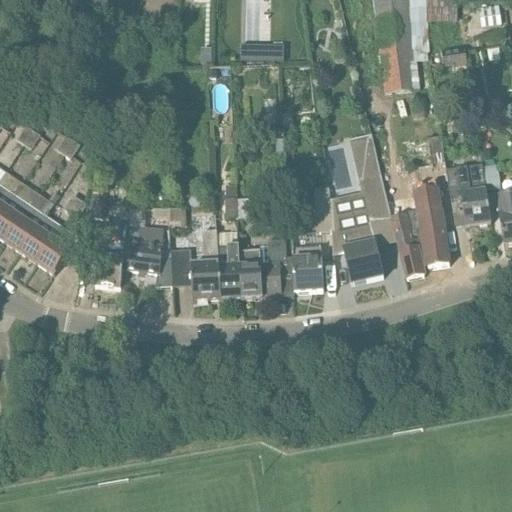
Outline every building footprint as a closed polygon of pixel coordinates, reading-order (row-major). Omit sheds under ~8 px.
[(445,24),(443,0),(374,0),(376,24),(384,23),(388,94),(429,92),(425,25),(445,24)] [(261,66),(284,66),(284,50),(262,50),(261,66)] [(443,71),(466,67),(463,51),(440,54),(443,71)] [(293,129),(291,129),(290,122),(292,122),(292,117),(282,118),(283,135),(293,134),(293,129)] [(22,149),(32,135),(24,130),(15,144),(22,149)] [(32,135),(22,149),(29,154),(39,140),(32,135)] [(62,159),(71,145),(64,140),(55,154),(62,159)] [(491,228),(487,203),(486,196),(482,171),(456,175),(451,141),(441,142),(448,191),(449,201),(457,200),(459,212),(462,212),(465,232),(491,228)] [(410,195),(413,214),(421,269),(426,268),(427,273),(448,270),(437,192),(448,191),(441,142),(428,144),(435,191),(412,194),(410,195)] [(71,145),(62,159),(69,164),(78,150),(71,145)] [(341,232),(332,234),(331,236),(332,262),(344,259),(351,289),(383,282),(375,248),(396,243),(390,221),(375,158),(358,162),(363,184),(358,185),(367,222),(366,223),(368,231),(342,237),(341,232)] [(482,171),(486,196),(500,194),(496,169),(482,171)] [(0,217),(13,199),(0,190),(0,217)] [(331,236),(332,234),(330,208),(328,193),(314,193),(315,209),(316,237),(331,236)] [(504,252),(511,250),(511,197),(495,200),(498,216),(504,252)] [(0,217),(0,243),(5,247),(29,210),(13,199),(0,217)] [(69,219),(78,205),(71,200),(62,214),(69,219)] [(89,222),(104,222),(104,201),(92,201),(89,201),(89,222)] [(224,224),(237,224),(235,203),(224,203),(224,224)] [(78,205),(69,219),(76,223),(85,209),(78,205)] [(5,247),(21,258),(46,221),(29,210),(5,247)] [(421,269),(413,214),(404,215),(405,218),(390,221),(396,243),(406,284),(424,280),(421,269)] [(37,268),(38,267),(61,231),(60,230),(47,222),(46,221),(21,258),(37,268)] [(164,292),(167,263),(161,263),(163,251),(162,250),(163,232),(144,231),(128,230),(125,253),(123,274),(157,279),(155,292),(164,292)] [(37,268),(38,269),(53,279),(78,243),(61,231),(38,267),(37,268)] [(220,305),(217,250),(216,235),(202,236),(204,269),(192,269),(191,254),(170,255),(170,263),(167,263),(164,292),(191,290),(192,307),(220,305)] [(271,299),(294,298),(292,261),(287,261),(286,244),(268,245),(268,250),(259,250),(259,254),(238,255),(239,269),(240,304),(271,303),(271,299)] [(120,292),(123,274),(125,253),(101,249),(94,288),(120,292)] [(220,305),(240,304),(239,269),(238,255),(238,250),(217,250),(220,305)] [(292,253),(292,261),(294,298),(323,297),(320,251),(292,253)]
